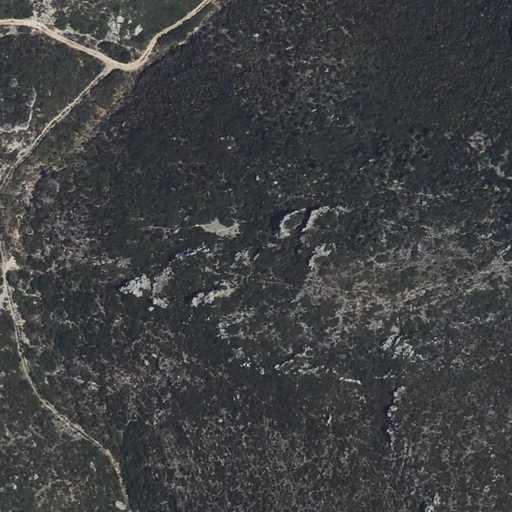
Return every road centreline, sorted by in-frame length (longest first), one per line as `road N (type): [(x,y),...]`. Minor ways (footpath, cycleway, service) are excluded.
road 1 (track): [(130,511),(113,457),(33,384),(0,236)]
road 2 (track): [(210,0),(126,67),(52,35),(0,27)]
road 3 (track): [(0,198),(51,126),(114,65)]
